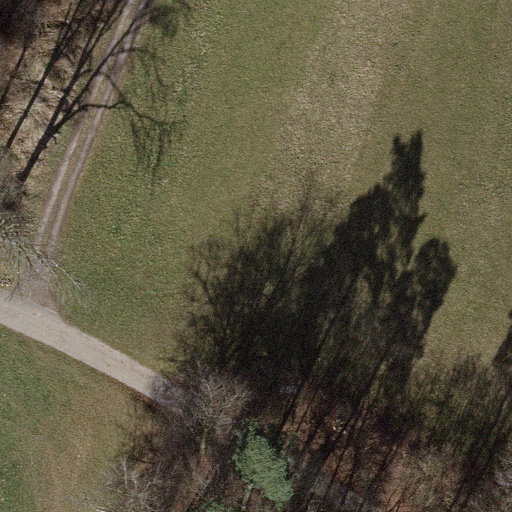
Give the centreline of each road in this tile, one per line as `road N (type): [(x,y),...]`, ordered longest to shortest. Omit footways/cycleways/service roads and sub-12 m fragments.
road 1 (track): [(368,511),(0,309)]
road 2 (track): [(11,313),(148,0)]
